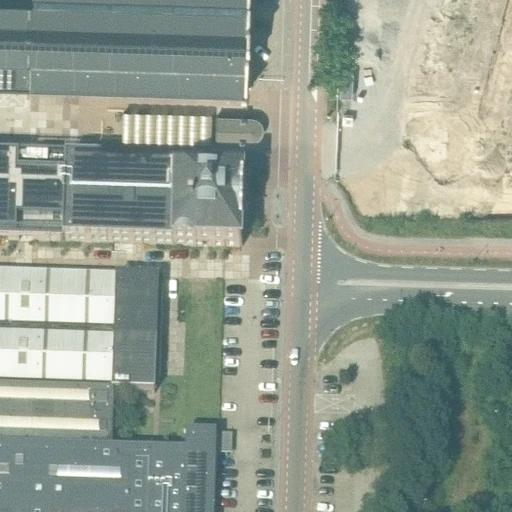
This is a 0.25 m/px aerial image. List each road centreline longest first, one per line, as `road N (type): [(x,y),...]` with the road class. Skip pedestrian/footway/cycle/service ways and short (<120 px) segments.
road 1 (residential): [(300,269),(309,0)]
road 2 (unclassified): [(511,275),(300,269)]
road 3 (residential): [(294,511),(300,300)]
road 4 (unclassified): [(300,300),(511,304)]
